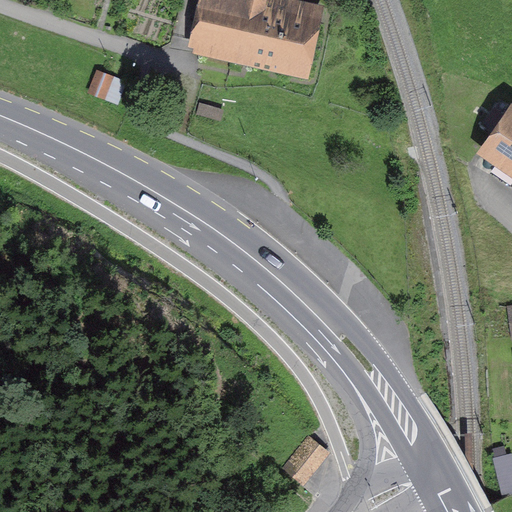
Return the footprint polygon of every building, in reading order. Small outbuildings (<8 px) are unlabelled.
[(194,0),(183,50),(305,77),(320,5),(295,0),(194,0)] [(511,108),(507,105),(474,153),(511,178),(511,108)] [(511,302),(503,304),(508,337),(511,336),(511,302)] [(304,432),(278,460),(296,477),(323,449),(304,432)] [(497,454),(504,488),(511,486),(511,454),(511,451),(497,454)]
